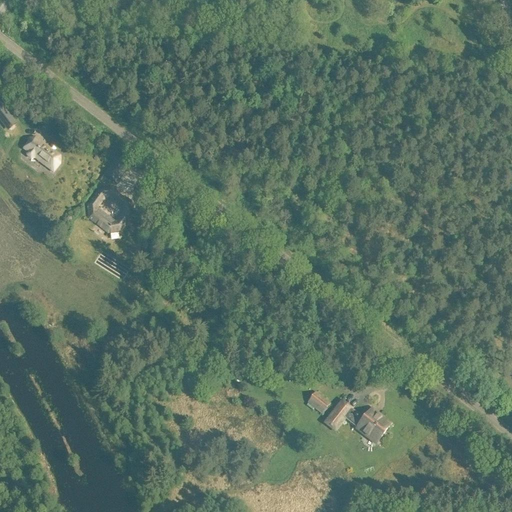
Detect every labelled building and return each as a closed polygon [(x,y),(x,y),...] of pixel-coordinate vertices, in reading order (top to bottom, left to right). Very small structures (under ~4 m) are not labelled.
[(1,104),(0,103),(0,123),(8,133),(17,126),(1,104)] [(35,138),(32,139),(31,138),(21,149),(25,152),(25,158),(29,161),(34,159),(52,172),(58,165),(58,156),(35,138)] [(105,175),(115,181),(124,167),(115,160),(105,175)] [(100,189),(87,206),(89,219),(107,233),(120,231),(132,216),(130,202),(111,187),(100,189)] [(199,318),(195,323),(199,327),(202,330),(208,324),(201,316),(199,318)] [(316,394),(307,404),(323,417),(331,405),(316,394)] [(335,433),(345,420),(377,446),(391,427),(380,418),(379,420),(372,415),(374,413),(370,410),(363,419),(341,402),(324,424),(335,433)]
